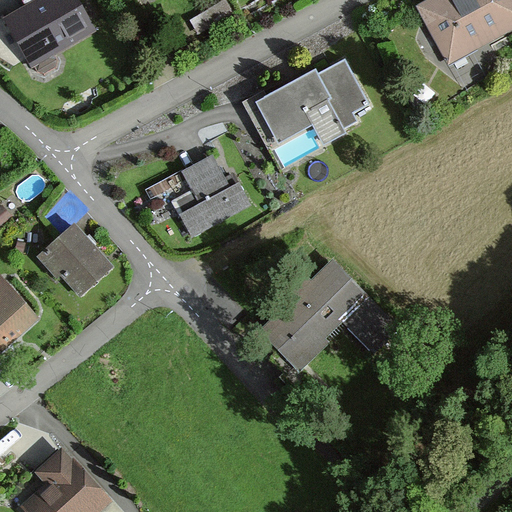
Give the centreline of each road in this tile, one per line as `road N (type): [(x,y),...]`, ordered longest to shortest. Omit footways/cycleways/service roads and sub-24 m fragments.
road 1 (residential): [(344,0),(60,156)]
road 2 (residential): [(163,278),(0,407)]
road 3 (residential): [(163,278),(279,408)]
road 4 (residential): [(60,156),(163,278)]
road 5 (track): [(279,408),(367,511)]
